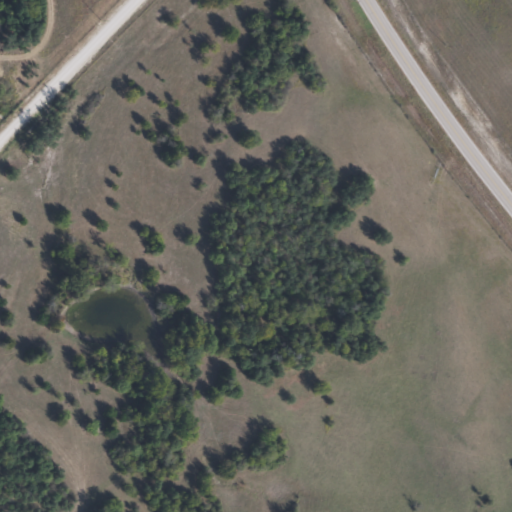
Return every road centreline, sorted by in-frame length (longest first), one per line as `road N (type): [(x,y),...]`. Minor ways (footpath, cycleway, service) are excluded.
road 1 (secondary): [(364,0),(511,206)]
road 2 (residential): [(0,131),(126,0)]
